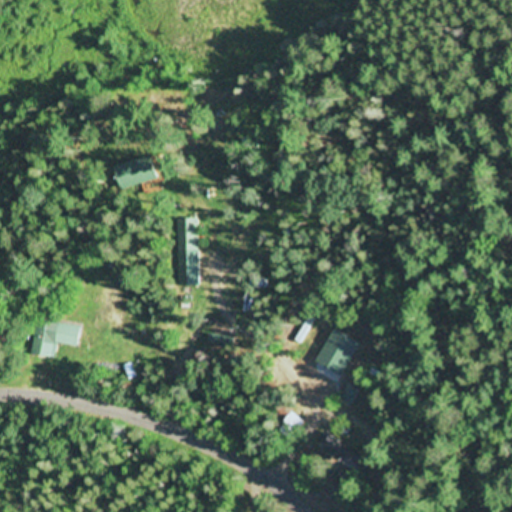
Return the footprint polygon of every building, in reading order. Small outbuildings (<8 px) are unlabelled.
[(165,179),(159,157),(129,165),(135,187),(165,179)] [(202,248),(182,248),(182,215),(202,215),(202,248)] [(81,327),(79,345),(56,342),(54,358),(33,355),(38,320),(81,327)] [(360,391),(352,405),(343,399),(351,386),(360,391)] [(306,422),(297,433),(284,423),(293,411),(306,422)] [(373,458),(367,468),(345,456),(328,446),(335,435),(353,446),(373,458)]
